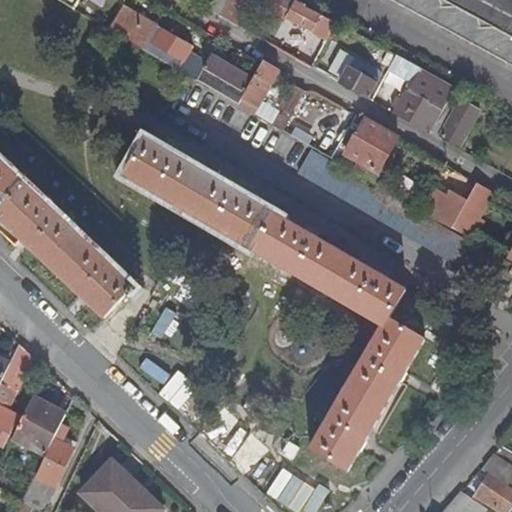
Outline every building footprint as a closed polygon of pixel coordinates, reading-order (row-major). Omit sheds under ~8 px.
[(56,0),(109,30),(118,13),(96,0),(56,0)] [(211,0),(207,9),(222,17),(230,0),(211,0)] [(247,0),(230,0),(222,17),(235,25),(247,0)] [(255,0),(255,2),(304,28),(312,33),(321,17),(302,7),(301,8),(285,0),(255,0)] [(511,0),(390,0),(511,65),(511,0)] [(189,45),(123,7),(110,31),(197,82),(208,62),(210,57),(189,45)] [(199,28),(189,45),(210,57),(220,39),(199,28)] [(312,33),(304,28),(300,35),(308,40),(312,33)] [(341,51),(329,72),(342,80),(340,83),(368,99),(381,75),(341,51)] [(399,111),(396,115),(412,123),(412,124),(426,132),(427,131),(431,134),(432,131),(449,101),(456,89),(398,57),(397,56),(389,70),(414,84),(404,101),(398,97),(392,107),(399,111)] [(251,87),(208,62),(197,82),(240,107),(251,87)] [(280,72),(265,63),(251,87),(240,107),(255,116),(280,72)] [(277,114),(271,125),(283,132),(305,93),(293,86),(280,109),(285,112),(282,117),(277,114)] [(463,100),(459,107),(442,137),(460,147),(481,109),(463,100)] [(449,101),(432,131),(442,137),(459,107),(449,101)] [(388,158),(399,139),(358,116),(333,160),(379,187),(394,161),(388,158)] [(166,152),(146,141),(126,177),(217,230),(383,327),(370,350),(362,346),(356,358),(363,362),(329,421),(322,417),(315,428),(323,432),(312,452),(347,472),(424,341),(388,321),(405,292),(386,281),(390,275),(378,268),(374,274),(316,241),(320,234),(308,227),(305,234),(246,200),(250,193),(238,187),(235,193),(177,159),(181,153),(169,146),(166,152)] [(379,187),(333,160),(312,149),(299,172),(479,276),(492,253),(474,242),(453,230),(437,221),(421,212),(379,187)] [(133,289),(0,163),(0,219),(104,319),(133,289)] [(494,193),(478,183),(468,202),(453,230),(474,242),(482,226),(477,224),(494,193)] [(435,188),(421,212),(437,221),(451,196),(435,188)] [(437,221),(453,230),(468,202),(452,193),(451,196),(437,221)] [(9,411),(34,359),(21,346),(11,365),(0,388),(0,445),(5,448),(21,417),(9,411)] [(0,388),(11,365),(0,359),(0,388)] [(67,417),(33,400),(13,440),(47,456),(63,424),(67,417)] [(70,428),(63,424),(47,456),(34,483),(24,503),(41,511),(43,511),(74,450),(63,444),(70,428)] [(511,461),(511,454),(500,447),(492,455),(501,460),(505,457),(511,461)] [(511,481),(511,473),(489,459),(480,469),(490,475),(508,487),(511,481)] [(114,461),(83,494),(102,511),(160,511),(163,509),(114,461)] [(0,489),(12,495),(18,483),(0,473),(0,489)] [(508,487),(490,475),(475,496),(501,511),(509,511),(511,510),(511,488),(511,489),(508,487)] [(485,511),(488,509),(460,491),(442,511),(485,511)]
